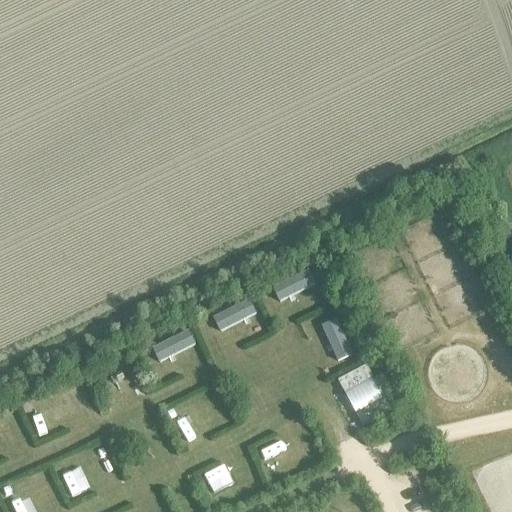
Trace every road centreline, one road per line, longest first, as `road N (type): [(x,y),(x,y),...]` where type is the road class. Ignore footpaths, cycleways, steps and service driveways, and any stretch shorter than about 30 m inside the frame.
road 1 (track): [(390,511),(367,462),(414,441),(511,421)]
road 2 (track): [(511,365),(477,338),(450,336),(396,234)]
